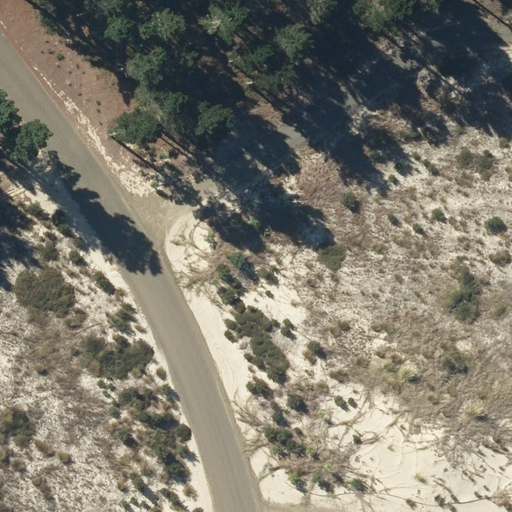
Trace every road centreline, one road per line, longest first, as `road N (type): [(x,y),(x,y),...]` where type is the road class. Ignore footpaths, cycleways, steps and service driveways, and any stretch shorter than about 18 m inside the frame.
road 1 (unclassified): [(0,112),(144,377)]
road 2 (track): [(144,377),(178,511)]
